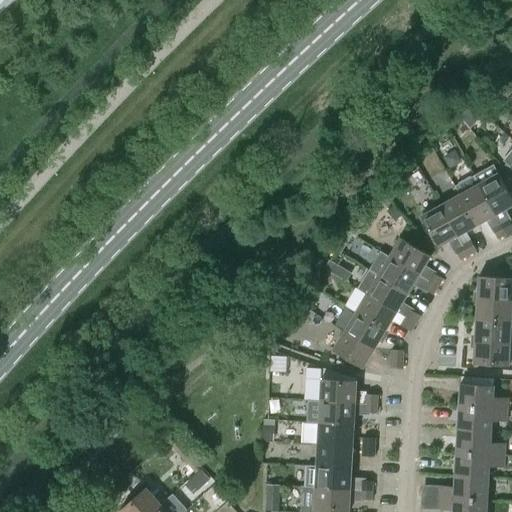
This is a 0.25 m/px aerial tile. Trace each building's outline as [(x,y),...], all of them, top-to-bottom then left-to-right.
[(511,149),(503,160),(511,167),(511,149)] [(501,224),(506,234),(511,230),(511,224),(504,210),(511,205),(511,196),(493,163),(473,174),(479,184),(496,215),(501,224)] [(460,195),(476,225),(488,219),(499,238),(506,234),(501,224),(496,215),(479,184),(473,174),(454,185),(460,195)] [(460,195),(441,205),(458,235),(476,225),(460,195)] [(463,244),(458,235),(441,205),(422,216),(439,246),(450,240),(461,259),(469,255),(463,244)] [(424,267),(425,266),(431,256),(401,237),(389,257),(438,287),(443,278),(424,267)] [(471,239),(463,244),(469,255),(477,250),(471,239)] [(380,252),(369,270),(408,294),(415,283),(434,294),(438,287),(389,257),(380,252)] [(402,304),(403,303),(408,294),(369,270),(358,289),(367,295),(367,294),(397,312),(405,318),(405,317),(416,324),(421,315),(402,304)] [(511,277),(479,275),(478,299),(511,300),(511,277)] [(367,295),(356,312),(386,331),(397,312),(367,294),(367,295)] [(511,300),(478,299),(477,320),(511,322),(511,306),(511,300)] [(356,312),(345,331),(375,349),(386,331),(356,312)] [(411,331),(416,324),(405,317),(405,318),(401,325),(411,331)] [(510,344),(511,333),(511,332),(511,322),(477,320),(475,342),(510,344)] [(363,368),(375,349),(345,331),(333,350),(363,368)] [(509,365),(510,344),(475,342),(474,363),(509,365)] [(392,349),(391,359),(403,360),(404,350),(392,349)] [(403,368),(403,360),(391,359),(391,368),(403,368)] [(322,378),(321,401),(355,402),(365,403),(377,404),(378,394),(356,393),(357,380),(322,378)] [(460,384),(459,407),(507,410),(508,399),(493,398),(494,386),(460,384)] [(355,402),(321,401),(319,423),(354,425),(355,411),(377,413),(377,404),(365,403),(355,402)] [(506,422),(507,410),(459,407),(458,430),(491,432),(492,421),(506,422)] [(319,423),(318,445),(353,446),(354,425),(319,423)] [(491,443),(491,432),(458,430),(456,453),(504,456),(505,444),(491,443)] [(363,437),(363,447),(375,448),(376,438),(363,437)] [(196,472),(202,467),(178,440),(172,445),(196,472)] [(318,445),(317,466),(352,468),(353,446),(318,445)] [(374,456),(375,448),(363,447),(362,455),(374,456)] [(503,467),(504,456),(456,453),(455,476),(488,478),(489,467),(503,467)] [(306,487),(316,488),(351,489),(372,491),(373,481),(351,479),(352,468),(317,466),(307,466),(306,487)] [(487,501),(488,478),(455,476),(454,487),(440,486),(439,498),(487,501)] [(120,510),(121,511),(152,511),(161,504),(146,487),(120,510)] [(372,499),(372,491),(351,489),(316,488),(306,487),(305,487),(303,511),(314,511),(315,510),(349,511),(350,498),(372,499)] [(486,511),(487,501),(439,498),(438,510),(453,511),(452,511),(486,511)]
